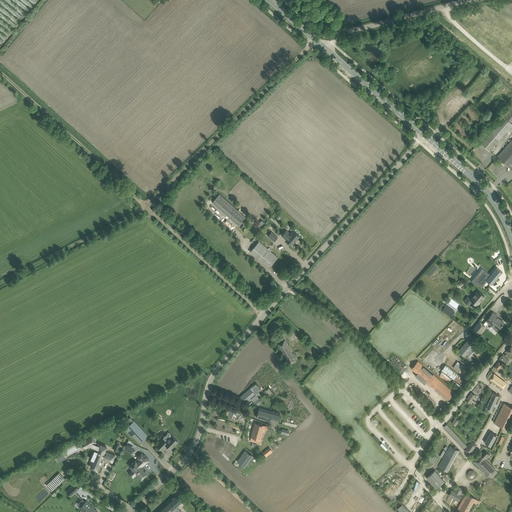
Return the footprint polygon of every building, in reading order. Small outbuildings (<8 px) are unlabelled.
[(0,0),(0,44),(35,0),(0,0)] [(504,116),(484,139),(481,143),(490,151),(511,124),(511,123),(510,122),(511,119),(511,106),(504,116)] [(500,153),(497,157),(510,168),(511,165),(511,139),(511,141),(500,153)] [(213,202),(238,225),(246,217),(238,210),(235,208),(220,194),(213,202)] [(286,231),(285,232),(282,235),(286,239),(292,245),(300,236),(294,230),(290,235),(286,231)] [(271,231),(268,235),(274,241),(278,237),(271,231)] [(250,251),(265,265),(269,268),(278,258),(274,254),(270,251),(268,249),(259,241),(250,251)] [(484,271),(476,280),(482,285),(486,280),(492,284),(502,272),(497,267),(488,277),(487,276),(488,275),(484,271)] [(471,299),(468,296),(464,301),(469,305),(473,301),(477,304),(484,296),(478,290),(471,299)] [(442,310),(451,316),(455,312),(446,305),(445,305),(441,302),(439,306),(440,307),(439,308),(442,310)] [(493,312),(486,320),(498,330),(501,326),(504,322),(497,317),(495,315),(496,315),(493,312)] [(479,320),(472,330),(476,333),(478,335),(486,326),(485,326),(484,324),(479,320)] [(277,342),(279,347),(285,357),(285,358),(288,364),(297,359),(294,353),(293,354),(288,344),(284,338),(277,342)] [(478,343),(484,347),(481,351),(487,355),(493,347),(482,338),(478,343)] [(458,351),(462,354),(464,356),(466,354),(469,356),(472,352),(470,350),(475,344),(472,342),(468,339),(462,346),(461,345),(461,346),(461,347),(458,351)] [(500,360),(505,364),(509,360),(504,355),(500,360)] [(418,361),(411,368),(417,373),(416,375),(425,383),(427,381),(430,384),(448,400),(454,393),(436,377),(418,361)] [(480,364),(476,361),(474,363),(473,361),(468,368),(464,365),(463,366),(458,361),(453,367),(463,374),(468,368),(472,372),(474,373),(480,364)] [(494,367),(497,370),(502,365),(499,362),(494,367)] [(445,365),(441,371),(463,386),(467,381),(445,365)] [(498,374),(497,376),(494,373),(493,374),(491,372),(488,377),(490,378),(489,379),(490,379),(489,380),(501,389),(507,383),(500,378),(502,377),(498,374)] [(258,392),(253,386),(243,394),(248,400),(258,392)] [(486,403),(485,406),(487,406),(487,407),(492,409),(494,405),(496,406),(497,404),(497,403),(495,403),(499,395),(493,392),(493,393),(491,392),(490,394),(492,395),(488,404),(486,403)] [(497,424),(507,429),(511,418),(511,406),(507,404),(497,424)] [(257,417),(262,419),(263,419),(264,419),(264,420),(265,421),(265,420),(278,423),(280,413),(259,408),(257,417)] [(452,423),(456,426),(460,420),(455,417),(452,423)] [(132,436),(135,433),(141,440),(147,435),(141,428),(134,421),(125,429),(132,436)] [(267,426),(260,424),(255,422),(250,441),(255,442),(260,443),(263,432),(264,429),(266,429),(267,426)] [(467,445),(447,424),(444,427),(464,448),(467,445)] [(485,442),(491,446),(497,435),(491,432),(485,442)] [(163,439),(157,445),(161,450),(166,445),(171,449),(179,441),(173,435),(166,441),(163,439)] [(107,447),(98,443),(98,445),(94,443),(96,442),(93,436),(85,440),(88,446),(90,445),(96,448),(96,450),(95,450),(91,459),(92,459),(90,464),(92,465),(91,467),(95,469),(95,470),(98,471),(100,466),(99,465),(100,463),(102,464),(102,463),(101,463),(102,461),(103,461),(101,460),(102,458),(112,462),(115,455),(107,452),(105,451),(107,447)] [(471,440),(465,450),(467,451),(470,453),(472,450),(475,446),(476,444),(471,440)] [(449,449),(444,458),(439,467),(448,472),(460,450),(451,445),(449,449)] [(246,450),(242,455),(248,460),(252,455),(246,450)] [(490,454),(485,450),(474,462),(484,471),(486,473),(486,474),(488,476),(489,475),(495,469),(485,459),(490,454)] [(131,470),(129,473),(133,477),(135,475),(137,473),(142,479),(144,476),(144,477),(144,476),(145,476),(148,473),(145,471),(145,470),(145,471),(144,470),(144,469),(144,470),(141,466),(143,464),(144,464),(149,460),(144,455),(142,453),(137,457),(139,459),(137,462),(136,460),(130,466),(133,469),(131,470)] [(427,460),(434,463),(437,457),(430,453),(427,460)] [(240,455),(235,460),(240,466),(246,460),(240,455)] [(495,469),(489,475),(491,478),(497,472),(495,469)] [(426,477),(436,488),(444,481),(435,470),(426,477)] [(475,473),(475,471),(474,471),(472,470),(471,470),(470,470),(468,471),(468,472),(467,473),(467,475),(468,476),(468,477),(470,478),(471,478),(472,478),(474,478),(475,477),(475,475),(475,474),(475,473)] [(123,493),(133,482),(124,474),(118,481),(121,484),(118,488),(123,493)] [(53,479),(47,486),(52,491),(58,485),(53,479)] [(71,487),(70,488),(67,492),(71,496),(74,493),(75,492),(79,488),(75,484),(71,487)] [(462,495),(452,490),(449,495),(459,501),(462,495)] [(175,511),(180,511),(177,507),(184,501),(177,493),(165,505),(169,509),(171,508),(175,511)] [(464,496),(457,509),(459,511),(460,511),(467,511),(475,498),(468,494),(467,498),(464,496)] [(82,499),(81,500),(78,503),(81,506),(80,507),(83,511),(97,511),(87,501),(85,502),(82,499)] [(401,505),(408,509),(410,505),(403,501),(401,505)]
